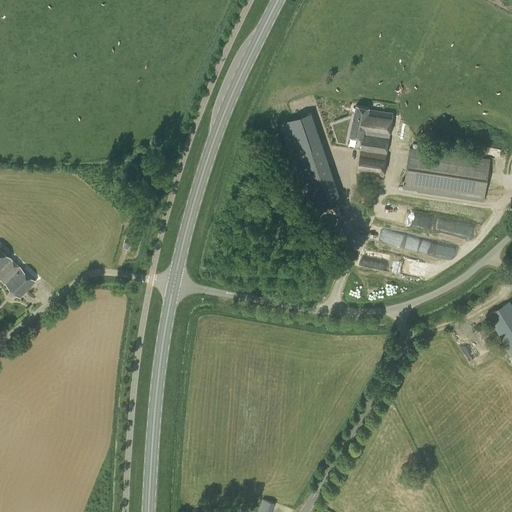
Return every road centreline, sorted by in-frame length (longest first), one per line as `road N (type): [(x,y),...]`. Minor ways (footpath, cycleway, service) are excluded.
road 1 (primary): [(174,284),(203,173),(279,0)]
road 2 (unclassified): [(304,511),(396,361),(404,332),(398,309)]
road 3 (primary): [(150,511),(174,284)]
road 4 (unclassified): [(398,309),(310,310),(174,284)]
road 5 (unclassified): [(0,343),(90,275),(174,284)]
road 6 (unclassified): [(511,238),(449,288),(398,309)]
